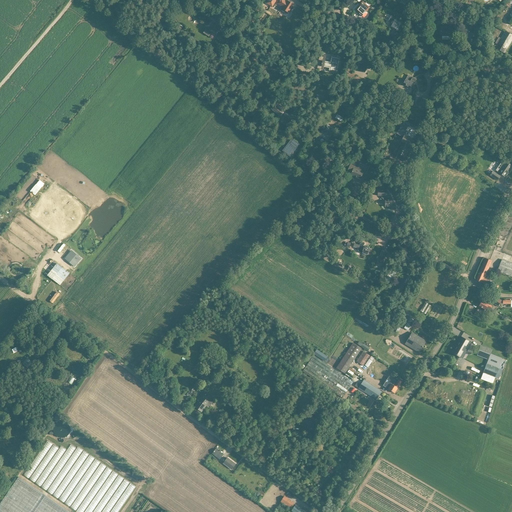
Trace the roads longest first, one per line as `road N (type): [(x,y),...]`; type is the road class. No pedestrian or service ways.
road 1 (track): [(0,274),(322,511)]
road 2 (track): [(419,0),(319,179),(396,234)]
road 3 (unclassified): [(336,511),(452,325),(470,281)]
